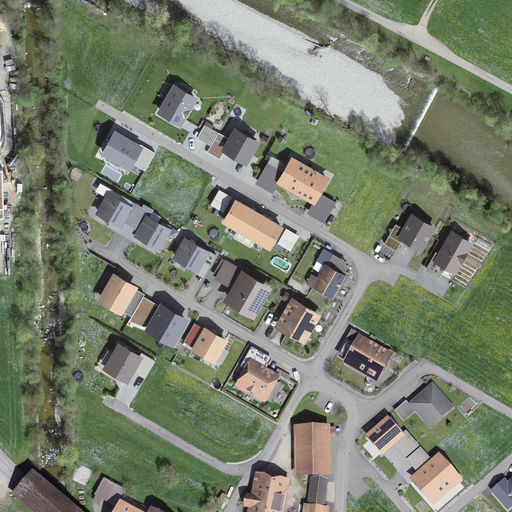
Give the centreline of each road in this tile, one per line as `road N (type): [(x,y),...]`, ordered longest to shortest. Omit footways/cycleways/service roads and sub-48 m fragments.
road 1 (residential): [(312,374),(362,284),(358,260),(100,105)]
road 2 (residential): [(100,253),(312,374)]
road 3 (track): [(511,88),(342,0)]
road 4 (residential): [(511,414),(427,367),(359,406)]
road 5 (residential): [(229,511),(312,374)]
